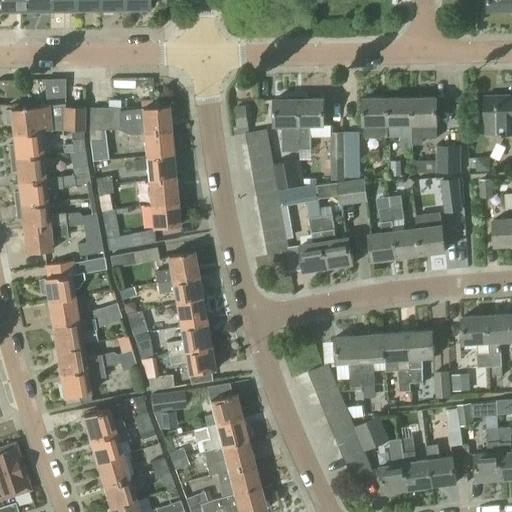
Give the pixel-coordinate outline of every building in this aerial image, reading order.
[(0,0),(0,9),(25,9),(24,0),(0,0)] [(50,0),(24,0),(25,9),(50,8),(50,0)] [(75,8),(75,0),(50,0),(50,8),(75,8)] [(511,0),(486,0),(487,12),(511,11),(511,0)] [(511,95),(484,97),(485,136),(511,134),(511,95)] [(362,100),(362,136),(362,138),(364,138),(387,137),(387,126),(386,99),(362,100)] [(412,99),(386,99),(387,126),(412,125),(412,99)] [(412,125),(412,137),(412,144),(421,144),(421,138),(435,138),(435,99),(412,99),(412,125)] [(298,150),(298,100),(274,100),(274,127),(282,127),(282,152),(299,152),(298,150)] [(323,100),(298,100),(298,150),(311,150),(311,137),(310,126),(323,126),(323,100)] [(245,104),(234,105),(237,127),(247,126),(245,104)] [(49,119),(48,106),(3,111),(4,123),(9,122),(10,134),(37,131),(51,130),(82,129),(83,108),(63,107),(63,119),(49,119)] [(128,134),(128,135),(142,133),(169,131),(167,106),(140,109),(119,110),(118,108),(89,108),(88,129),(115,129),(117,130),(118,130),(128,134)] [(88,140),(100,141),(101,130),(88,130),(88,140)] [(245,134),(248,146),(269,142),(266,130),(245,134)] [(7,145),(8,159),(40,155),(37,131),(10,134),(11,145),(7,145)] [(143,144),(144,157),(172,155),(169,131),(142,133),(128,135),(129,146),(143,144)] [(343,160),(343,135),(331,135),(331,161),(343,160)] [(412,144),(412,137),(399,137),(399,150),(412,150),(412,144)] [(72,152),(84,151),(82,138),(71,139),(72,152)] [(248,146),(250,160),(271,156),(269,142),(248,146)] [(436,146),(436,171),(458,171),(459,146),(436,146)] [(40,155),(8,159),(9,172),(14,171),(16,182),(43,179),(40,155)] [(144,157),(146,181),(174,178),(172,155),(144,157)] [(250,160),(252,171),(273,168),(273,165),(271,156),(250,160)] [(344,177),(359,177),(359,157),(343,157),(344,177)] [(473,161),(474,173),(486,172),(485,160),(473,161)] [(288,190),(303,187),(298,161),(273,165),(273,168),(275,180),(278,192),(288,190)] [(73,176),(88,173),(87,166),(72,169),(73,176)] [(273,168),(252,171),(254,184),(275,180),(273,168)] [(61,188),(90,183),(88,173),(73,176),(60,177),(61,188)] [(94,179),(96,187),(111,184),(109,176),(94,179)] [(60,177),(43,179),(16,182),(17,194),(12,195),(13,206),(45,203),(44,190),(61,188),(60,177)] [(176,202),(174,178),(146,181),(149,205),(176,202)] [(455,179),(439,181),(443,213),(459,211),(455,179)] [(275,180),(254,184),(257,196),(278,192),(275,180)] [(479,180),(480,198),(493,198),(492,180),(479,180)] [(351,182),(354,204),(366,202),(364,181),(351,182)] [(340,205),(354,204),(351,182),(337,184),(340,205)] [(111,184),(96,187),(98,196),(112,193),(111,184)] [(278,192),(280,204),(281,209),(291,207),(288,190),(278,192)] [(257,196),(259,208),(280,204),(278,192),(257,196)] [(176,202),(149,205),(151,229),(178,226),(176,202)] [(82,225),(97,223),(95,213),(80,216),(64,214),(64,213),(47,215),(45,203),(13,206),(15,219),(20,219),(21,229),(45,226),(65,226),(81,225),(82,225)] [(280,204),(259,208),(261,221),(282,217),(281,209),(280,204)] [(390,209),(391,221),(403,220),(402,208),(390,209)] [(391,221),(390,209),(379,210),(382,233),(368,235),(371,261),(396,258),(393,231),(391,221)] [(416,229),(419,255),(444,252),(439,213),(414,216),(416,229)] [(320,217),(323,231),(324,241),(329,268),(352,265),(348,237),(336,239),(334,230),(334,229),(332,215),(320,217)] [(261,221),(263,233),(284,229),(282,217),(261,221)] [(311,233),(323,231),(320,217),(308,219),(311,233)] [(511,245),(511,218),(493,220),(494,246),(511,245)] [(97,223),(82,225),(81,225),(85,242),(76,244),(78,256),(102,252),(97,223)] [(45,226),(21,229),(23,253),(50,250),(49,238),(66,236),(65,226),(45,226)] [(263,233),(265,245),(286,241),(284,229),(263,233)] [(419,255),(416,229),(405,230),(393,231),(396,258),(419,255)] [(304,273),(329,268),(324,241),(323,231),(311,233),(313,243),(300,245),(304,273)] [(106,239),(108,250),(131,246),(129,234),(106,239)] [(286,241),(265,245),(267,256),(288,253),(286,241)] [(109,256),(111,268),(134,264),(132,252),(109,256)] [(154,272),(155,282),(196,275),(192,252),(166,256),(168,270),(154,272)] [(42,279),(46,303),(73,298),(72,291),(80,290),(85,281),(84,273),(105,269),(103,257),(71,263),(46,267),(48,278),(42,279)] [(196,275),(155,282),(158,294),(172,291),(175,304),(201,299),(196,275)] [(118,291),(121,300),(135,295),(132,287),(118,291)] [(77,322),(73,298),(46,303),(50,326),(77,322)] [(175,304),(179,327),(205,323),(201,299),(175,304)] [(118,311),(116,303),(90,311),(93,319),(118,311)] [(121,320),(118,311),(93,319),(77,322),(50,326),(54,350),(81,345),(79,332),(95,330),(95,328),(121,320)] [(500,342),(511,341),(510,314),(488,316),(486,316),(487,343),(500,342)] [(488,353),(487,343),(486,316),(461,317),(463,344),(477,343),(477,353),(476,353),(477,367),(489,366),(488,353)] [(205,323),(179,327),(181,341),(165,343),(167,354),(209,347),(205,323)] [(130,328),(132,336),(147,332),(144,324),(130,328)] [(431,331),(407,333),(411,384),(423,383),(422,368),(421,358),(433,358),(431,331)] [(147,332),(132,336),(135,345),(149,340),(147,332)] [(399,392),(411,391),(411,384),(407,333),(383,334),(385,360),(386,372),(398,371),(399,392)] [(383,334),(359,336),(363,387),(374,386),(373,361),(385,360),(383,334)] [(363,387),(359,336),(336,337),(337,363),(349,362),(351,388),(363,387)] [(118,363),(119,363),(133,359),(131,350),(116,355),(111,354),(83,359),(81,345),(54,350),(58,374),(102,366),(118,363)] [(209,347),(167,354),(169,365),(185,362),(187,375),(214,370),(209,347)] [(494,366),(501,366),(501,352),(488,353),(489,366),(494,366)] [(136,367),(133,359),(119,363),(121,371),(136,367)] [(308,372),(313,383),(333,374),(329,364),(328,364),(308,372)] [(102,366),(58,374),(62,397),(77,395),(79,403),(90,401),(88,393),(89,393),(87,380),(104,377),(102,366)] [(502,375),(501,366),(494,366),(494,376),(502,375)] [(333,374),(313,383),(317,393),(338,385),(334,376),(333,374)] [(433,375),(435,401),(449,400),(447,374),(433,375)] [(147,378),(148,390),(172,387),(171,375),(147,378)] [(469,390),(468,375),(451,377),(452,392),(469,390)] [(317,393),(321,404),(342,395),(338,386),(338,385),(317,393)] [(183,392),(149,396),(151,410),(185,406),(183,392)] [(203,417),(206,426),(240,417),(234,394),(208,401),(211,414),(203,417)] [(342,395),(321,404),(326,414),(346,406),(343,397),(342,395)] [(471,405),(458,407),(458,408),(460,427),(473,425),(471,405)] [(346,406),(326,414),(330,425),(351,417),(347,407),(346,406)] [(351,417),(351,418),(362,417),(361,406),(347,407),(351,417)] [(462,445),(460,427),(458,408),(445,410),(450,446),(462,445)] [(81,417),(89,440),(125,429),(122,419),(111,422),(107,409),(81,417)] [(132,418),(135,426),(149,421),(146,412),(132,418)] [(240,417),(206,426),(209,440),(201,443),(203,452),(220,447),(246,440),(240,417)] [(330,425),(335,435),(355,427),(351,418),(351,417),(330,425)] [(355,428),(359,438),(360,439),(364,448),(364,450),(380,444),(373,427),(381,424),(378,417),(355,427),(355,428)] [(149,421),(135,426),(138,434),(152,429),(149,421)] [(355,427),(335,435),(339,446),(359,438),(355,428),(355,427)] [(511,478),(511,451),(511,452),(511,441),(510,427),(498,428),(500,453),(501,480),(511,478)] [(500,453),(498,428),(486,429),(487,453),(475,454),(477,481),(501,480),(500,453)] [(89,440),(95,463),(121,455),(117,442),(128,439),(125,429),(89,440)] [(402,439),(408,490),(432,486),(428,460),(416,462),(412,437),(402,439)] [(339,446),(343,457),(364,448),(360,439),(359,438),(339,446)] [(408,490),(402,439),(389,441),(392,465),(380,467),(384,493),(408,490)] [(246,440),(220,447),(223,459),(204,464),(208,476),(215,473),(230,469),(252,463),(246,440)] [(0,449),(0,499),(29,490),(13,445),(0,449)] [(428,460),(432,486),(456,483),(452,457),(440,458),(438,446),(427,448),(428,460)] [(168,454),(171,461),(185,456),(182,448),(168,454)] [(364,448),(343,457),(348,467),(368,459),(364,450),(364,448)] [(95,463),(102,486),(128,478),(121,455),(95,463)] [(185,456),(171,461),(174,470),(188,465),(185,456)] [(149,462),(152,470),(166,465),(163,457),(149,462)] [(369,461),(368,459),(348,467),(352,478),(372,470),(369,461)] [(215,473),(222,498),(232,495),(232,494),(258,486),(252,463),(230,469),(215,473)] [(166,465),(152,470),(155,478),(169,474),(166,465)] [(128,478),(102,486),(109,509),(135,501),(128,478)] [(202,504),(188,509),(189,511),(215,511),(215,509),(221,508),(221,511),(255,511),(264,510),(258,486),(232,494),(232,495),(222,498),(208,502),(202,504)] [(188,509),(202,504),(208,502),(204,491),(184,498),(188,509)] [(155,511),(179,511),(183,511),(179,500),(168,505),(154,508),(155,511)] [(138,511),(135,501),(109,509),(110,511),(138,511)] [(17,511),(15,503),(3,507),(4,511),(17,511)]
